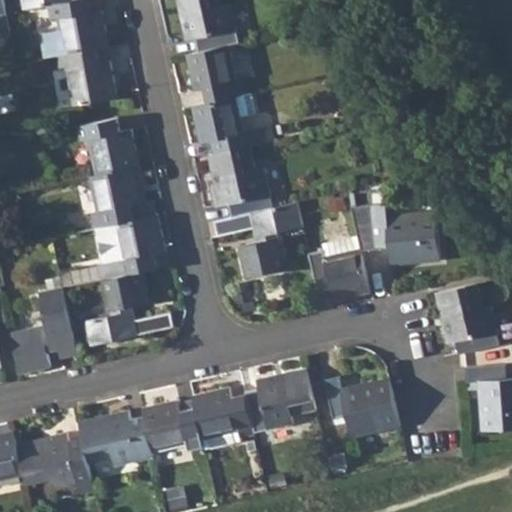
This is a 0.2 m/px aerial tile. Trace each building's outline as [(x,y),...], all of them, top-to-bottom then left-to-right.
[(7,12),(4,0),(0,0),(0,37),(11,35),(7,12)] [(22,0),(24,9),(49,5),(73,0),(22,0)] [(89,0),(73,0),(49,5),(53,21),(59,20),(61,30),(42,34),(46,57),(58,55),(66,54),(107,46),(110,45),(102,8),(91,10),(89,0)] [(178,0),(188,42),(197,40),(200,53),(231,46),(242,44),(232,5),(223,7),(221,0),(178,0)] [(66,54),(58,55),(61,72),(67,71),(74,106),(118,97),(107,46),(66,54)] [(200,53),(187,56),(195,92),(207,90),(210,103),(236,98),(249,95),(245,78),(239,80),(231,46),(200,53)] [(210,103),(193,107),(201,143),(212,141),(215,155),(250,147),(273,142),(270,127),(245,133),(241,117),(256,114),(251,94),(249,95),(236,98),(210,103)] [(89,139),(96,175),(135,167),(140,166),(132,128),(121,130),(118,117),(80,126),(82,140),(89,139)] [(215,155),(210,156),(222,208),(229,206),(232,218),(274,208),(265,170),(256,172),(250,147),(215,155)] [(96,175),(91,176),(99,212),(91,214),(94,228),(97,227),(158,214),(155,202),(143,204),(135,167),(96,175)] [(232,218),(216,222),(219,236),(255,229),(259,242),(240,247),(247,277),(289,268),(282,238),(280,238),(280,233),(304,227),(299,202),(274,208),(232,218)] [(373,203),(374,213),(377,243),(390,243),(393,264),(442,260),(437,210),(389,215),(387,203),(373,203)] [(377,243),(374,213),(358,213),(366,244),(377,243)] [(170,264),(159,214),(158,214),(97,227),(106,278),(144,269),(170,264)] [(326,250),(310,253),(319,293),(333,289),(336,301),(373,292),(362,248),(328,256),(326,250)] [(106,278),(102,279),(109,310),(112,310),(113,315),(87,320),(92,345),(173,327),(171,313),(136,321),(133,305),(151,301),(144,269),(106,278)] [(478,283),(437,292),(449,342),(457,341),(460,353),(502,344),(492,306),(484,308),(478,283)] [(47,326),(11,333),(20,373),(49,366),(47,352),(60,349),(62,357),(78,353),(64,287),(40,292),(47,326)] [(507,364),(468,366),(468,382),(479,381),(484,429),(511,426),(511,376),(508,376),(507,364)] [(258,387),(246,389),(247,393),(256,432),(293,424),(292,413),(317,408),(308,367),(257,379),(258,387)] [(401,426),(390,377),(343,387),(341,375),(326,379),(335,418),(348,415),(353,436),(401,426)] [(231,386),(193,395),(195,400),(205,446),(205,449),(242,441),(241,436),(256,433),(256,432),(247,393),(233,396),(231,386)] [(180,398),(143,407),(145,415),(153,451),(188,443),(190,449),(205,446),(195,400),(181,403),(180,398)] [(129,410),(79,420),(83,437),(89,463),(113,458),(114,466),(154,456),(153,451),(145,415),(131,418),(129,410)] [(0,479),(25,473),(18,442),(15,430),(0,433),(0,479)] [(68,431),(18,442),(25,473),(28,484),(51,479),(53,487),(92,478),(89,463),(83,437),(70,440),(68,431)]
